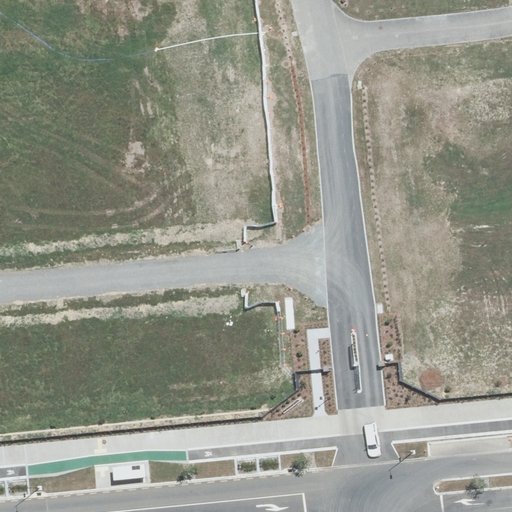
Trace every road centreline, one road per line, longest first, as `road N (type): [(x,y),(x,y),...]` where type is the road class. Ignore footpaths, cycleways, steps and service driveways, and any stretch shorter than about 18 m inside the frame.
road 1 (tertiary): [(14,511),(366,474)]
road 2 (residential): [(347,269),(0,285)]
road 3 (residential): [(316,50),(0,100)]
road 4 (residential): [(316,50),(347,269)]
road 5 (residential): [(347,269),(366,474)]
road 6 (residential): [(316,50),(511,14)]
road 7 (residential): [(347,269),(511,306)]
road 8 (tertiary): [(366,474),(511,460)]
